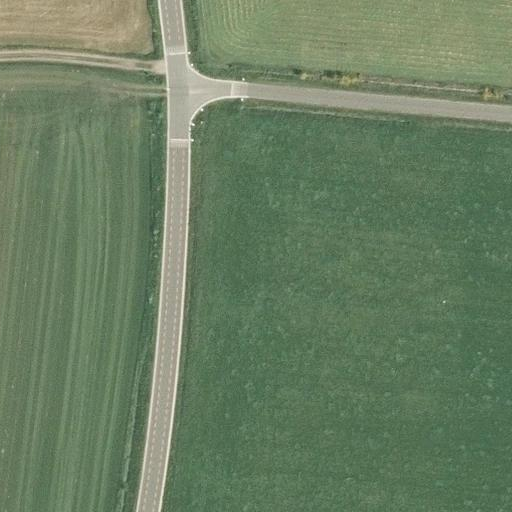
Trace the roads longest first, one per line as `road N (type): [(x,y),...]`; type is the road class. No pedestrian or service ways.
road 1 (tertiary): [(146,511),(177,248),(180,85)]
road 2 (unclassified): [(511,114),(180,85)]
road 3 (track): [(177,67),(0,58)]
